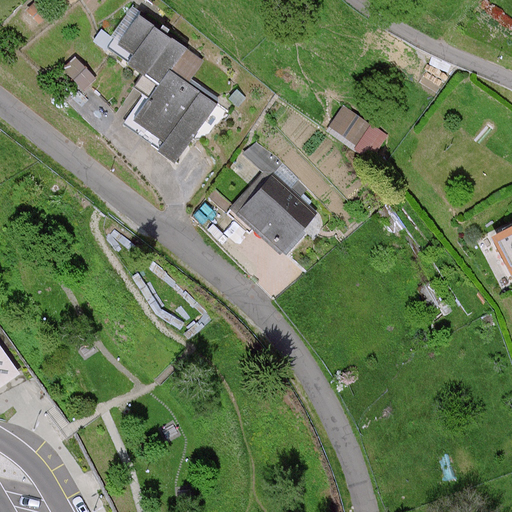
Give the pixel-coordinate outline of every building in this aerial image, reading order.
[(140,9),(118,39),(142,56),(136,64),(165,85),(176,69),(195,82),(211,60),(140,9)] [(165,85),(137,121),(170,146),(163,154),(180,167),(226,106),(195,82),(176,69),(165,85)] [(328,129),(373,158),(389,133),(344,104),(328,129)] [(276,178),(244,212),(288,252),(320,218),(276,178)] [(511,229),(496,239),(511,268),(511,229)] [(0,388),(21,374),(0,345),(0,388)]
